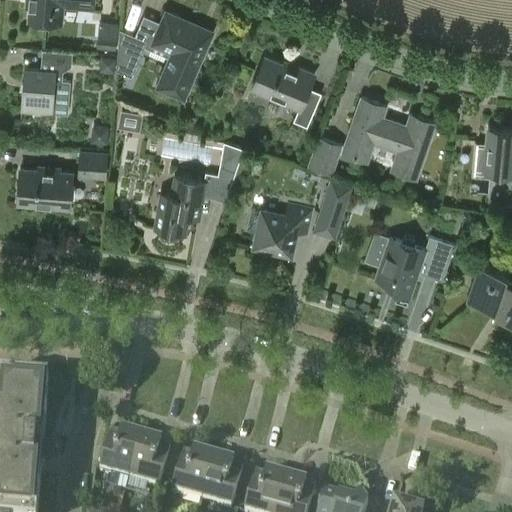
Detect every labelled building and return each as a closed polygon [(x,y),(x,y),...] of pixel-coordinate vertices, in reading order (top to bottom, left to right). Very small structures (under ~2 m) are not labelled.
[(59,23),(61,2),(96,5),(96,0),(29,0),(28,20),(59,23)] [(171,52),(156,87),(184,99),(213,31),(165,10),(151,43),(171,52)] [(103,21),(101,47),(116,48),(118,22),(103,21)] [(146,40),(120,28),(117,69),(131,76),(146,40)] [(21,110),(53,113),(69,114),(71,81),(62,80),(62,70),(71,65),(72,52),(42,49),(40,69),(24,68),(21,110)] [(321,93),(309,87),(314,74),(297,67),(296,69),(265,56),(252,87),(299,107),(293,120),(307,126),(321,93)] [(398,150),(391,169),(416,178),(435,122),(418,116),(414,128),(382,117),(386,105),(361,97),(342,152),(367,161),(373,141),(398,150)] [(93,125),(92,141),(107,142),(109,126),(93,125)] [(511,130),(488,129),(486,145),(483,145),(481,170),(511,172),(511,130)] [(319,134),(308,166),(333,174),(344,142),(319,134)] [(225,142),(220,165),(236,170),(243,148),(228,143),(225,142)] [(108,151),(79,149),(77,175),(106,178),(108,151)] [(20,168),(17,202),(70,206),(73,172),(20,168)] [(202,196),(214,198),(218,174),(207,172),(205,181),(175,175),(172,194),(161,192),(155,227),(185,232),(188,215),(199,217),(202,196)] [(352,186),(331,179),(326,194),(347,201),(352,186)] [(264,212),(256,245),(289,253),(294,231),(306,234),(311,210),(288,205),(285,217),(264,212)] [(404,237),(401,240),(375,231),(365,260),(380,265),(375,278),(389,283),(387,289),(409,296),(418,272),(442,281),(454,244),(429,236),(425,248),(415,245),(414,241),(414,239),(413,238),(412,236),(411,236),(409,236),(406,236),(404,237)] [(497,316),(511,326),(511,284),(505,280),(507,273),(479,263),(467,297),(495,307),(500,310),(497,316)] [(44,464),(45,455),(46,443),(43,442),(48,382),(0,377),(0,511),(36,511),(41,464),(44,464)] [(126,492),(129,481),(141,437),(122,431),(121,435),(111,432),(99,473),(110,476),(107,487),(126,492)] [(161,442),(141,437),(129,481),(158,490),(170,449),(160,446),(161,442)] [(172,493),(201,502),(214,457),(194,452),(193,455),(183,452),(172,493)] [(233,463),(214,457),(201,502),(231,510),(242,469),(232,466),(233,463)] [(244,511),(276,511),(286,477),(266,472),(265,475),(255,473),(244,511)] [(306,483),(286,477),(276,511),(308,511),(315,489),(305,487),(306,483)] [(365,511),(367,505),(362,495),(353,500),(339,497),(339,495),(323,491),(316,511),(365,511)]
